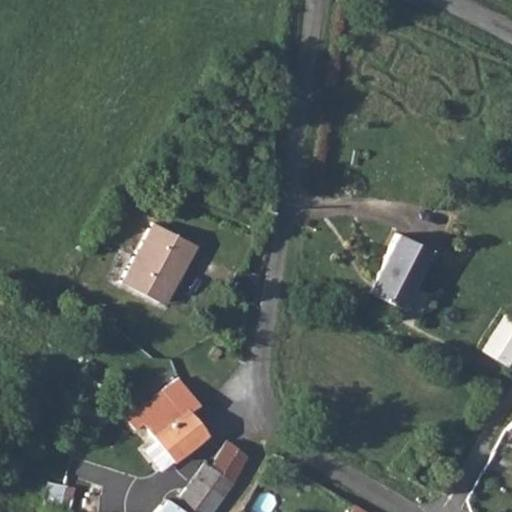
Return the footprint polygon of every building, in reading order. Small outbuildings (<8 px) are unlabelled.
[(152,220),(125,274),(122,280),(161,299),(166,291),(174,274),(179,277),(196,242),(152,220)] [(393,233),(365,286),(400,303),(428,250),(393,233)] [(166,291),(161,299),(166,302),(171,293),(179,277),(174,274),(166,291)] [(511,366),(511,364),(511,313),(505,309),(482,350),(511,366)] [(176,380),(124,420),(135,436),(142,431),(166,460),(204,431),(183,404),(189,399),(176,380)] [(426,434),(402,480),(429,494),(454,449),(426,434)] [(149,511),(151,511),(208,511),(247,458),(224,441),(205,466),(198,462),(170,497),(165,492),(149,511)] [(46,506),(65,508),(67,483),(48,482),(46,506)]
